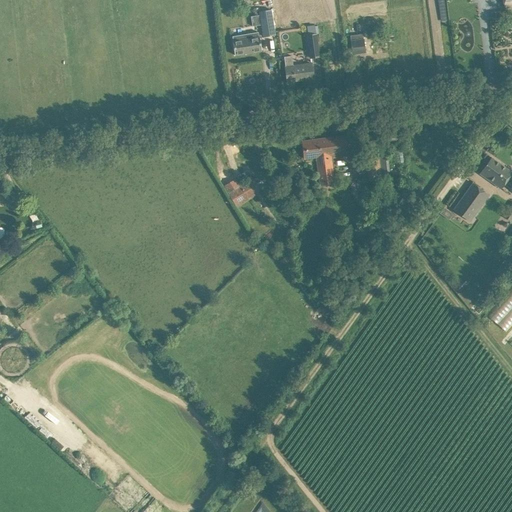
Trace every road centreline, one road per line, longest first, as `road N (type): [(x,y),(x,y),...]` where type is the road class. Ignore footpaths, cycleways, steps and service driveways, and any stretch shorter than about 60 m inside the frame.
road 1 (tertiary): [(0,153),(511,81)]
road 2 (track): [(511,94),(214,511)]
